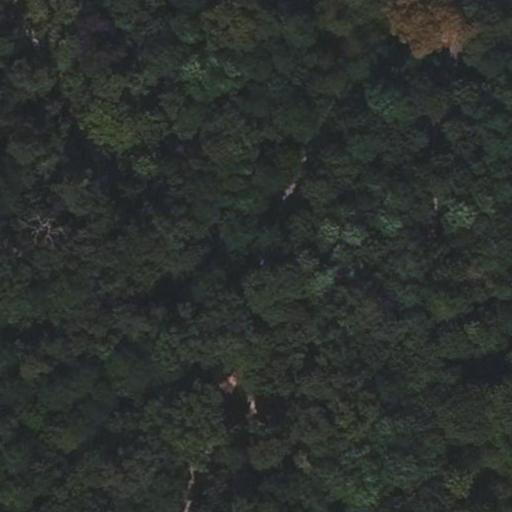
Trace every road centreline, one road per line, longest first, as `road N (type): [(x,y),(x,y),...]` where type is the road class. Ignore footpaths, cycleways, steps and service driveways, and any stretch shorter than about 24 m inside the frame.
road 1 (track): [(475,0),(337,108),(282,213),(207,436),(191,511)]
road 2 (track): [(332,511),(230,376),(81,130),(13,0)]
road 3 (track): [(444,511),(429,175),(454,60),(452,22)]
